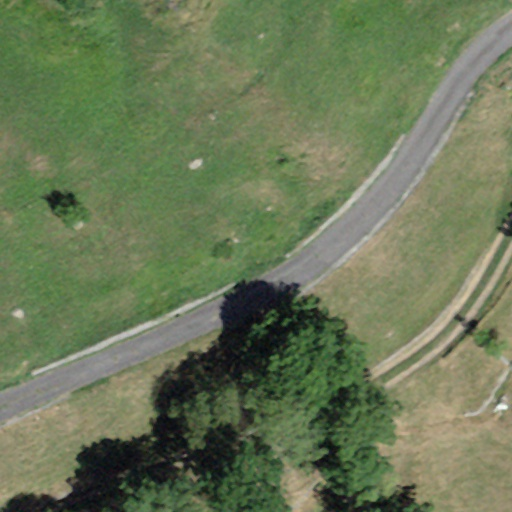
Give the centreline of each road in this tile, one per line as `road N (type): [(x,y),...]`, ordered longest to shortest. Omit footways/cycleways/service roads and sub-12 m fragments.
road 1 (track): [(511,27),(498,32),(317,259),(178,336),(0,403)]
road 2 (track): [(68,511),(346,405),(457,318),(511,234)]
